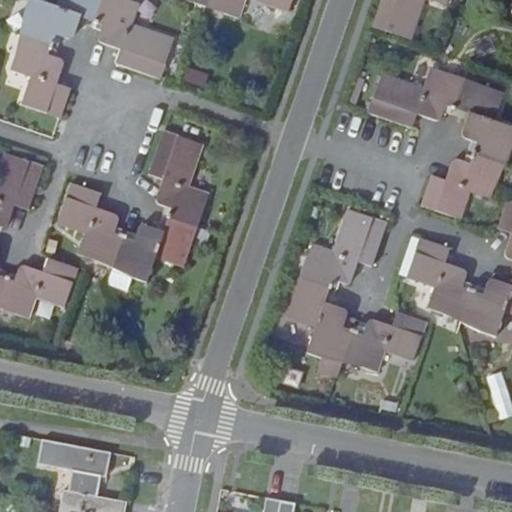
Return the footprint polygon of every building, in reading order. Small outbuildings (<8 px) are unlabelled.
[(137,82),(150,45),(108,30),(115,8),(99,3),(97,8),(77,2),(77,0),(34,0),(32,10),(5,2),(0,16),(10,19),(3,39),(0,47),(0,77),(9,80),(0,107),(0,108),(36,123),(46,95),(33,89),(40,64),(26,58),(29,49),(33,39),(48,44),(56,22),(68,25),(78,29),(73,44),(98,53),(94,68),(137,82)] [(201,0),(208,2),(206,7),(218,11),(222,0),(243,0),(266,8),(268,0),(201,0)] [(361,0),(353,25),(393,39),(405,0),(418,0),(430,5),(431,0),(361,0)] [(206,86),(209,73),(187,67),(183,80),(206,86)] [(411,74),(403,96),(362,80),(349,119),(392,134),(398,121),(418,128),(424,112),(449,120),(442,141),(456,147),(448,169),(433,163),(426,186),(412,182),(402,212),(441,225),(451,195),(470,203),(474,189),(470,188),(484,148),(492,151),(498,136),(473,126),(482,99),(443,85),(440,91),(425,85),(429,80),(411,74)] [(166,192),(182,152),(142,139),(129,180),(144,186),(137,206),(150,214),(148,223),(142,235),(120,227),(115,244),(103,240),(93,236),(99,223),(73,213),(77,200),(50,190),(38,227),(65,237),(58,262),(72,267),(73,262),(93,268),(111,276),(110,283),(127,288),(136,262),(163,271),(177,232),(171,230),(177,213),(184,215),(188,201),(166,192)] [(0,214),(6,217),(20,174),(0,166),(0,323),(8,327),(16,305),(43,315),(56,277),(27,267),(22,281),(0,272),(0,214)] [(511,212),(490,204),(481,235),(495,239),(488,263),(502,268),(493,291),(469,284),(464,301),(443,295),(450,278),(424,271),(430,254),(401,245),(390,283),(418,292),(411,316),(424,321),(427,317),(462,329),(460,339),(477,343),(486,318),(511,327),(511,212)] [(352,270),(364,230),(329,216),(314,259),(290,251),(286,266),(291,268),(285,287),(280,286),(268,324),(294,332),(285,359),(302,364),(304,357),(343,370),(341,376),(358,381),(367,357),(396,367),(408,327),(377,318),(374,331),(349,324),(344,340),(325,333),(330,315),(308,307),(315,287),(331,291),(338,268),(352,270)] [(99,511),(103,494),(109,494),(114,470),(44,455),(40,478),(71,487),(66,507),(60,507),(58,511),(99,511)] [(217,511),(216,511),(297,511),(299,504),(284,500),(271,496),(267,511),(217,511)]
